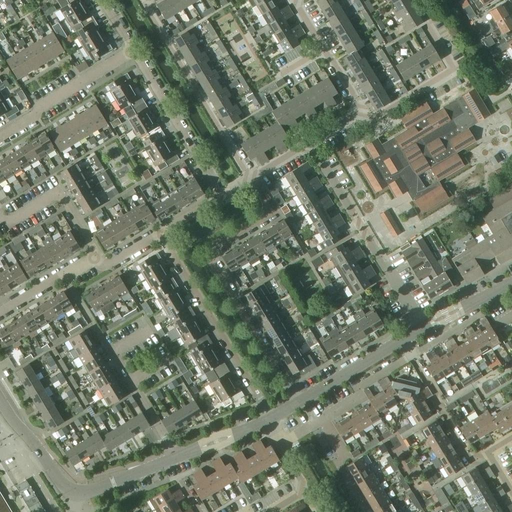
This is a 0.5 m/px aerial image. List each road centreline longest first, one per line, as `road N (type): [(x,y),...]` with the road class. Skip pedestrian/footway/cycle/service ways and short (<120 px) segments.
road 1 (residential): [(296,403),(210,261),(212,247),(269,212),(248,178)]
road 2 (residential): [(422,329),(308,141)]
road 3 (residential): [(272,417),(158,231)]
road 4 (residential): [(169,460),(165,439),(64,273)]
road 5 (residential): [(248,178),(147,0)]
road 6 (residential): [(360,109),(374,116),(454,69),(413,0)]
road 7 (residential): [(133,50),(218,196)]
road 8 (residential): [(0,136),(133,50)]
road 9 (residential): [(285,440),(413,355)]
road 10 (residential): [(96,256),(58,192),(4,225),(0,217)]
road 11 (residential): [(487,452),(471,461),(413,355)]
road 12 (residential): [(360,109),(293,0)]
road 13 (unclassified): [(296,403),(403,339)]
road 14 (unclassified): [(0,399),(58,481),(77,492)]
